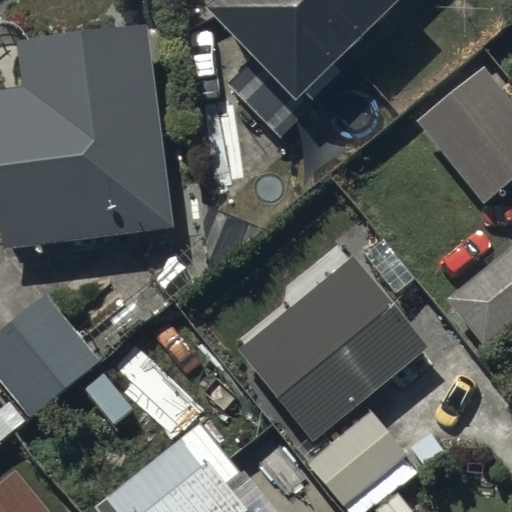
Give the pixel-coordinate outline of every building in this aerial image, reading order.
[(218,0),(207,11),(254,60),(222,90),(278,148),(317,112),(304,98),(405,0),(218,0)] [(23,86),(0,87),(0,242),(1,252),(171,235),(151,29),(19,41),(23,86)] [(511,101),(485,69),(416,126),(484,209),(511,185),(511,101)] [(511,250),(446,303),(485,351),(511,329),(511,250)] [(357,262),(241,352),(313,445),(429,356),(357,262)] [(43,296),(0,333),(0,383),(13,399),(0,410),(0,441),(3,445),(100,362),(43,296)] [(369,415),(308,464),(343,508),(404,458),(369,415)] [(116,511),(246,511),(187,439),(108,502),(116,511)]
